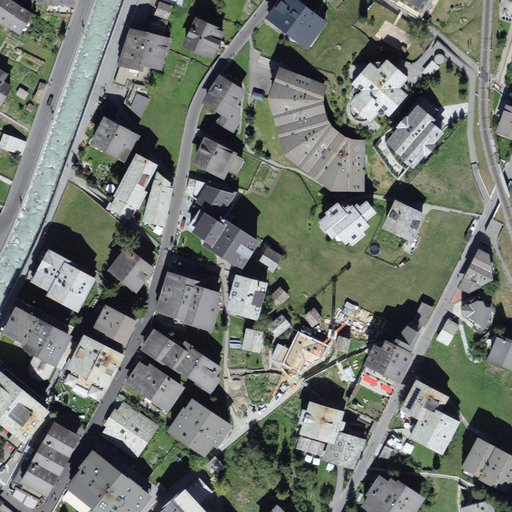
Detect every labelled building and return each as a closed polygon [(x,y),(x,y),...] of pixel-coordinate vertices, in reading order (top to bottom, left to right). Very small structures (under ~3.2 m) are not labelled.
[(7,0),(0,0),(0,22),(17,34),(30,14),(7,0)] [(296,0),(280,0),(266,18),(305,48),(325,22),(296,0)] [(390,0),(420,18),(431,0),(390,0)] [(192,15),(178,45),(209,59),(222,28),(192,15)] [(168,40),(125,29),(116,64),(158,75),(168,40)] [(443,62),(444,61),(444,59),(444,57),(443,55),(442,54),(440,53),(438,53),(436,54),(435,55),(434,56),(433,58),(433,60),(434,61),(435,62),(436,63),(438,64),(440,64),(442,63),(443,62)] [(366,60),(346,82),(354,89),(344,100),(366,120),(376,109),(384,117),(406,94),(397,85),(406,76),(383,56),(374,66),(366,60)] [(440,67),(432,60),(421,72),(429,78),(440,67)] [(327,84),(279,64),(267,95),(284,152),(331,188),(364,189),(365,138),(352,138),(344,134),(339,130),(332,125),(328,118),(324,106),(324,97),(327,84)] [(0,73),(0,98),(12,81),(0,73)] [(247,90),(219,73),(201,101),(221,113),(217,120),(231,129),(240,115),(234,111),(247,90)] [(46,83),(36,80),(30,100),(39,103),(46,83)] [(28,92),(17,86),(13,92),(24,99),(28,92)] [(146,97),(135,92),(128,109),(138,116),(146,97)] [(511,106),(505,103),(493,132),(511,140),(511,106)] [(410,160),(440,123),(420,106),(389,142),(410,160)] [(91,143),(121,158),(135,132),(104,117),(91,143)] [(24,141),(3,133),(0,142),(0,144),(20,152),(24,141)] [(236,151),(205,135),(192,161),(223,176),(236,151)] [(156,162),(135,152),(107,210),(129,220),(156,162)] [(155,168),(142,219),(164,224),(174,184),(170,183),(171,181),(155,168)] [(198,180),(186,197),(217,217),(232,192),(198,180)] [(323,212),(313,220),(327,237),(333,233),(341,243),(345,240),(349,245),(365,233),(362,229),(368,224),(365,219),(375,211),(363,199),(357,204),(355,202),(351,203),(347,201),(340,206),(334,200),(321,210),(323,212)] [(426,215),(393,199),(381,225),(413,240),(426,215)] [(195,209),(182,228),(237,267),(256,241),(224,219),(219,225),(195,209)] [(495,238),(503,224),(491,218),(484,231),(495,238)] [(264,243),(253,262),(270,272),(281,253),(264,243)] [(123,244),(103,269),(132,292),(152,267),(123,244)] [(488,254),(476,249),(457,288),(467,292),(491,279),(488,254)] [(24,284),(74,311),(92,277),(43,250),(24,284)] [(193,280),(166,272),(153,311),(209,332),(219,293),(191,285),(193,280)] [(267,281),(236,273),(227,308),(257,316),(267,281)] [(287,295),(280,287),(270,296),(277,304),(287,295)] [(486,296),(478,296),(462,304),(461,315),(473,325),(473,328),(479,334),(491,323),(493,306),(486,296)] [(433,308),(421,302),(412,320),(423,326),(433,308)] [(103,303),(88,328),(120,346),(135,321),(103,303)] [(1,337),(56,365),(72,332),(17,304),(1,337)] [(311,308),(302,315),(309,324),(318,317),(311,308)] [(267,325),(275,335),(288,324),(280,315),(267,325)] [(434,338),(447,346),(459,324),(446,316),(434,338)] [(308,328),(300,325),(297,333),(305,336),(308,328)] [(390,337),(388,340),(411,351),(420,333),(407,325),(394,338),(390,337)] [(261,329),(242,326),(239,348),(257,351),(261,329)] [(166,365),(207,391),(223,368),(191,347),(189,350),(153,327),(139,349),(163,365),(166,365)] [(80,332),(62,366),(105,387),(122,354),(80,332)] [(350,339),(336,333),(331,348),(344,353),(350,339)] [(511,341),(496,335),(486,358),(511,368),(511,341)] [(304,340),(295,336),(291,346),(299,350),(304,340)] [(371,343),(361,363),(398,382),(413,352),(411,351),(388,340),(384,338),(380,347),(371,343)] [(288,346),(274,341),(268,357),(282,362),(288,346)] [(307,358),(290,350),(282,364),(300,373),(307,358)] [(140,361),(125,383),(168,412),(185,388),(149,364),(147,367),(140,361)] [(0,481),(5,486),(25,444),(47,412),(0,373),(0,481)] [(446,394),(412,376),(398,407),(417,417),(406,435),(438,453),(457,420),(438,410),(446,394)] [(159,424),(120,398),(96,433),(136,460),(159,424)] [(342,409),(306,399),(292,447),(320,456),(319,459),(352,469),(361,436),(336,429),(342,409)] [(183,407),(167,431),(203,458),(212,444),(218,447),(232,426),(192,400),(186,409),(183,407)] [(78,437),(53,423),(20,480),(46,495),(78,437)] [(400,440),(388,434),(378,455),(389,460),(400,440)] [(503,495),(511,479),(511,459),(475,438),(457,469),(503,495)] [(131,511),(146,494),(88,450),(59,490),(84,511),(131,511)] [(215,456),(205,465),(215,474),(224,465),(215,456)] [(414,511),(426,493),(399,478),(397,481),(391,477),(389,480),(379,474),(361,503),(371,509),(369,511),(414,511)] [(151,511),(204,511),(181,487),(151,511)] [(33,500),(20,495),(17,501),(31,506),(33,500)] [(491,511),(489,500),(456,507),(457,511),(491,511)] [(13,511),(0,502),(0,511),(13,511)] [(283,511),(273,502),(263,511),(283,511)]
